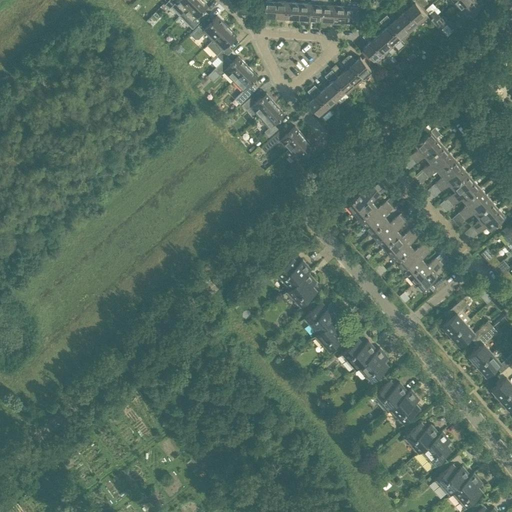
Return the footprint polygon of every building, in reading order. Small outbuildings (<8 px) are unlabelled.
[(185,10),(194,0),(168,0),(165,4),(169,8),(171,6),(180,15),(185,10)] [(202,0),(194,0),(185,10),(180,15),(193,28),(202,19),(197,15),(208,5),(202,0)] [(264,0),(264,16),(276,16),(277,1),(277,0),(264,0)] [(311,3),(310,19),(321,19),(321,22),(322,22),(323,4),(323,1),(323,0),(311,0),(311,3)] [(356,22),(357,6),(357,2),(350,2),(350,0),(346,0),(346,2),(346,5),(344,21),(356,22)] [(453,0),(461,8),(470,0),(453,0)] [(466,19),(469,17),(483,5),(479,0),(470,0),(461,8),(459,10),(466,19)] [(288,17),(289,1),(277,1),(276,16),(288,17)] [(299,18),(300,2),(289,1),(288,17),(299,18)] [(311,3),(300,2),(299,18),(310,19),(311,3)] [(419,24),(428,16),(415,2),(406,10),(419,24)] [(334,4),(323,4),(322,22),(329,23),(330,20),(333,20),(334,4)] [(344,21),(346,5),(334,4),(333,20),(336,20),(336,23),(344,24),(344,21)] [(410,31),(419,24),(406,10),(398,17),(410,31)] [(227,25),(217,15),(210,22),(205,18),(190,33),(195,38),(199,38),(205,32),(212,39),(213,40),(227,25)] [(401,39),(410,31),(398,17),(389,25),(399,37),(401,39)] [(448,36),(453,31),(447,24),(442,29),(448,36)] [(228,44),(237,34),(227,25),(213,40),(212,39),(208,44),(218,54),(216,55),(222,61),(227,56),(233,49),(228,44)] [(391,44),(399,37),(389,25),(381,32),(391,44)] [(385,54),(393,46),(391,44),(381,32),(372,39),(385,54)] [(375,62),(385,54),(372,39),(363,47),(375,62)] [(355,61),(349,54),(346,58),(350,62),(352,64),(364,79),(373,71),(361,56),(355,61)] [(249,66),(238,56),(233,61),(227,56),(222,61),(214,69),(220,75),(224,71),(234,80),(249,66)] [(415,66),(420,62),(415,56),(410,60),(415,66)] [(356,86),(364,79),(352,64),(343,72),(356,86)] [(240,104),(245,99),(258,86),(253,81),(258,75),(249,66),(234,80),(243,90),(234,98),(240,104)] [(338,76),(332,69),(328,73),(332,77),(334,79),(345,91),(344,92),(346,94),(356,86),(343,72),(338,76)] [(326,87),(336,99),(344,92),(345,91),(334,79),(326,87)] [(321,91),(318,88),(315,84),(311,87),(330,109),(338,101),(336,99),(326,87),(321,91)] [(385,85),(377,92),(381,97),(389,90),(385,85)] [(321,116),(330,109),(311,87),(308,91),(314,97),(308,102),(319,114),(321,116)] [(276,103),(266,92),(255,102),(251,97),(242,105),(247,110),(251,106),(260,117),(276,103)] [(269,136),(279,128),(274,123),(285,113),(276,103),(260,117),(269,127),(265,131),(269,136)] [(305,136),(295,125),(284,135),(280,130),(262,146),(267,151),(280,139),(289,150),(305,136)] [(428,132),(424,128),(414,136),(418,141),(415,143),(418,147),(410,154),(413,158),(437,137),(431,130),(428,132)] [(299,169),(308,161),(303,156),(314,146),(305,136),(289,150),(298,160),(294,164),(299,169)] [(427,158),(443,144),(437,137),(413,158),(416,162),(425,154),(427,158)] [(425,172),(450,151),(443,144),(427,158),(431,161),(422,169),(425,172)] [(440,172),(456,158),(450,151),(425,172),(428,176),(437,169),(440,172)] [(438,187),(462,166),(456,158),(440,172),(443,175),(435,183),(438,187)] [(452,186),(468,172),(462,166),(438,187),(441,190),(449,183),(452,186)] [(450,201),(474,180),(468,172),(452,186),(455,190),(447,197),(450,201)] [(465,200),(480,187),(474,180),(450,201),(453,204),(462,197),(465,200)] [(353,211),(377,190),(374,186),(366,193),(363,190),(347,203),(353,211)] [(462,215),(487,194),(480,187),(465,200),(468,204),(459,211),(462,215)] [(359,218),(375,204),(372,201),(380,193),(377,190),(353,211),(359,218)] [(477,215),(493,201),(487,194),(462,215),(465,218),(474,211),(477,215)] [(365,225),(390,204),(387,200),(378,208),(375,204),(359,218),(365,225)] [(475,229),(499,208),(493,201),(477,215),(480,218),(472,225),(475,229)] [(372,232),(387,218),(384,215),(393,208),(390,204),(365,225),(372,232)] [(489,229),(505,215),(499,208),(475,229),(478,233),(486,225),(489,229)] [(378,239),(402,218),(399,215),(390,222),(387,218),(372,232),(378,239)] [(384,246),(400,232),(397,229),(405,222),(402,218),(378,239),(384,246)] [(390,253),(414,232),(411,229),(403,236),(400,232),(384,246),(390,253)] [(396,260),(412,247),(409,243),(417,236),(414,232),(390,253),(396,260)] [(403,268),(427,247),(424,243),(415,250),(412,247),(396,260),(403,268)] [(409,275),(424,261),(421,257),(430,250),(427,247),(403,268),(409,275)] [(484,256),(490,250),(487,247),(481,253),(484,256)] [(298,263),(293,257),(275,273),(289,288),(286,291),(308,271),(309,272),(312,269),(303,259),(298,263)] [(415,282),(439,261),(436,257),(427,264),(424,261),(409,275),(415,282)] [(494,267),(500,262),(497,259),(491,264),(494,267)] [(421,289),(437,275),(434,272),(442,264),(439,261),(415,282),(421,289)] [(496,270),(502,265),(500,262),(494,267),(496,270)] [(299,306),(317,291),(312,285),(317,281),(309,272),(308,271),(286,291),(299,306)] [(262,285),(269,279),(265,274),(264,273),(257,279),(258,280),(262,285)] [(506,282),(511,276),(511,275),(510,273),(503,278),(506,282)] [(481,284),(476,289),(480,294),(486,289),(481,284)] [(466,295),(448,311),(451,314),(448,317),(450,318),(442,325),(451,335),(466,322),(471,318),(462,308),(471,300),(466,295)] [(497,295),(493,298),(491,300),(494,303),(500,298),(497,295)] [(326,307),(321,302),(304,317),(317,333),(337,316),(340,313),(331,303),(326,307)] [(346,335),(341,330),(345,326),(337,316),(317,333),(314,335),(328,351),(346,335)] [(475,342),(493,326),(488,320),(475,332),(466,322),(451,335),(460,345),(468,339),(469,341),(472,338),(475,342)] [(478,366),(493,353),(484,342),(498,330),(493,326),(475,342),(477,344),(474,347),(476,349),(469,355),(478,366)] [(364,344),(359,338),(341,354),(355,369),(358,367),(361,364),(377,349),(369,340),(364,344)] [(371,382),(389,366),(384,361),(389,357),(380,347),(377,349),(361,364),(358,367),(371,382)] [(501,372),(511,362),(511,352),(501,362),(493,353),(478,366),(487,376),(494,369),(496,371),(499,369),(501,371),(501,372)] [(511,381),(507,376),(511,371),(511,362),(501,372),(501,371),(497,375),(500,378),(497,380),(499,382),(492,389),(501,399),(511,389),(511,381)] [(395,385),(390,380),(372,395),(386,411),(389,408),(394,404),(408,391),(400,381),(395,385)] [(402,424),(420,408),(415,402),(420,398),(411,388),(408,391),(394,404),(389,408),(402,424)] [(511,389),(501,399),(510,409),(511,407),(511,389)] [(426,427),(421,421),(403,437),(417,453),(420,450),(440,433),(439,433),(431,423),(426,427)] [(434,465),(452,450),(447,444),(451,440),(442,430),(439,433),(440,433),(420,450),(434,465)] [(458,469),(453,463),(435,479),(449,494),(452,492),(459,485),(471,475),(471,474),(462,465),(458,469)] [(465,507),(483,491),(478,486),(482,482),(474,472),(471,474),(471,475),(459,485),(452,492),(465,507)]
